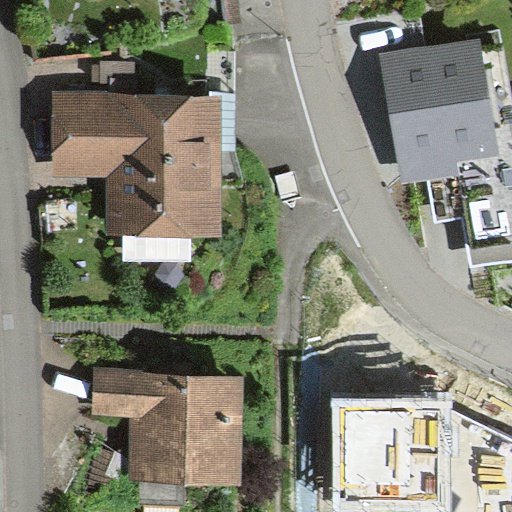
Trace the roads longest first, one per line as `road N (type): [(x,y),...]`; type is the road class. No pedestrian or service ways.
road 1 (residential): [(15,511),(0,76)]
road 2 (residential): [(306,0),(314,60),(352,175),(402,275),(482,339),(511,351)]
road 3 (track): [(279,511),(300,222),(352,175)]
